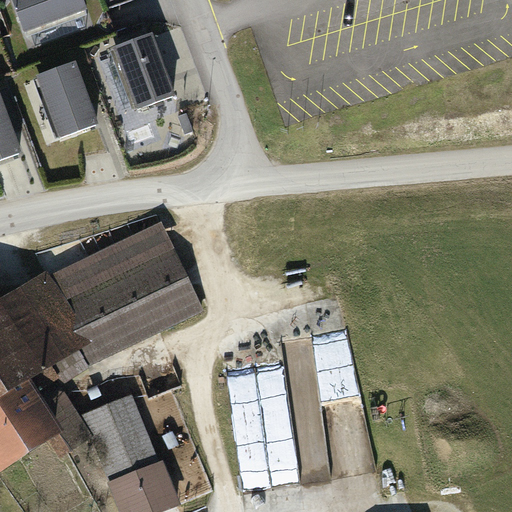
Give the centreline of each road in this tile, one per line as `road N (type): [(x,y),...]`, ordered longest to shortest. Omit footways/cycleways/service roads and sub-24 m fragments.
road 1 (residential): [(244,182),(511,160)]
road 2 (residential): [(0,224),(82,203),(244,182)]
road 3 (residential): [(193,0),(238,122),(244,182)]
